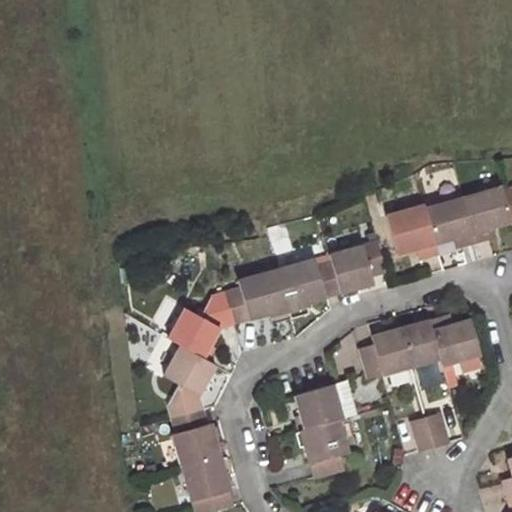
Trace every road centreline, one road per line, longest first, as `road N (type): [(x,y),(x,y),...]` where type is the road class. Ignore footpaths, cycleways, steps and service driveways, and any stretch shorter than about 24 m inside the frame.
road 1 (residential): [(453,284),(361,310),(320,342),(243,371),(244,426),(272,511)]
road 2 (residential): [(460,511),(511,389)]
